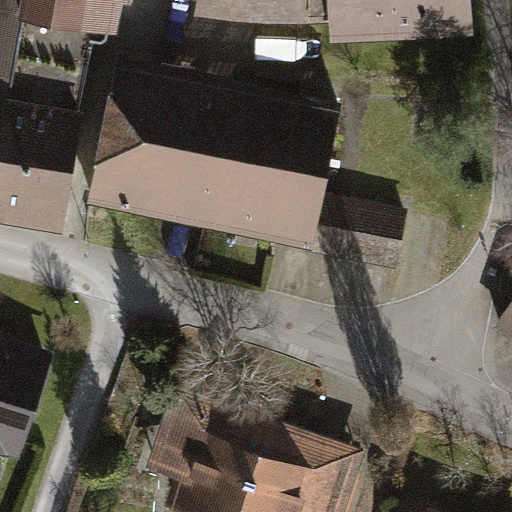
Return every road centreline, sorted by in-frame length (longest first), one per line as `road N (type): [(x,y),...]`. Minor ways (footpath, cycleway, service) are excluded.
road 1 (residential): [(0,250),(433,381)]
road 2 (unclassified): [(433,381),(492,252),(504,171),(495,0)]
